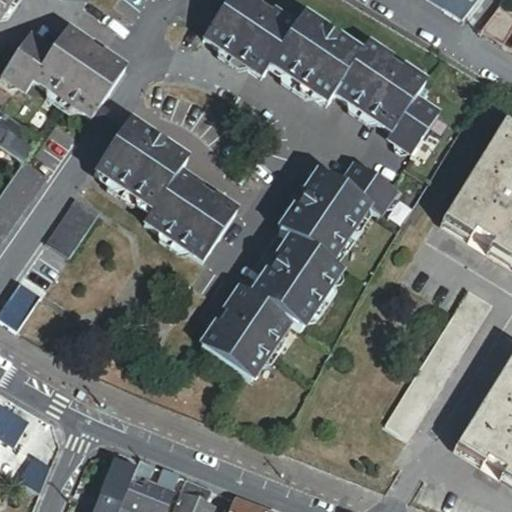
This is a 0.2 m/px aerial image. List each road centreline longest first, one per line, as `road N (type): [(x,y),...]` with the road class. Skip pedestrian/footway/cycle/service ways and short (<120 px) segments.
road 1 (residential): [(91,420),(317,511)]
road 2 (residential): [(511,84),(375,0)]
